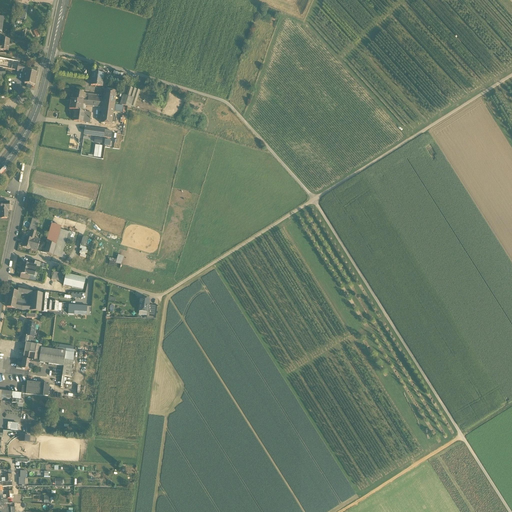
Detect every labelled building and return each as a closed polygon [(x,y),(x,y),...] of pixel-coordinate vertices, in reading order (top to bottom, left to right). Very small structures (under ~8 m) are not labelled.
[(0,44),(0,45),(0,46),(0,50),(8,51),(9,40),(1,39),(0,44)] [(34,59),(35,59),(37,54),(27,51),(27,52),(26,52),(26,53),(27,53),(35,56),(34,59)] [(27,73),(27,72),(28,68),(28,67),(19,65),(19,62),(0,58),(0,67),(17,71),(17,72),(25,74),(27,73)] [(26,88),(31,89),(32,86),(34,86),(36,74),(27,72),(27,73),(24,84),(27,85),(26,88)] [(93,72),(92,79),(103,81),(103,74),(93,72)] [(103,81),(92,79),(91,86),(102,87),(103,81)] [(129,87),(126,96),(133,99),(131,106),(135,107),(141,91),(129,87)] [(103,104),(114,105),(116,92),(113,92),(105,91),(104,100),(103,104)] [(73,92),(72,100),(84,102),(84,100),(85,94),(73,92)] [(123,106),(130,108),(131,106),(133,99),(126,96),(124,96),(121,106),(123,106)] [(69,110),(75,111),(82,112),(83,105),(84,102),(72,100),(70,99),(69,110)] [(114,105),(103,104),(103,108),(101,123),(111,125),(113,111),(114,105)] [(73,121),(83,122),(83,119),(84,112),(82,112),(75,111),(73,121)] [(84,135),(110,138),(111,132),(85,128),(84,134),(84,135)] [(112,147),(119,148),(122,138),(122,136),(116,134),(112,147)] [(95,145),(93,157),(100,158),(102,146),(95,145)] [(1,202),(1,219),(7,218),(7,210),(9,210),(9,202),(1,202)] [(32,231),(36,232),(39,221),(32,219),(29,230),(32,231)] [(46,243),(47,243),(55,245),(52,256),(65,259),(66,255),(63,255),(64,253),(62,253),(65,241),(67,234),(68,232),(60,230),(61,227),(51,224),(46,243)] [(65,241),(72,243),(73,238),(75,239),(76,236),(67,234),(65,241)] [(31,249),(33,239),(30,239),(25,237),(22,247),(31,249)] [(40,240),(34,239),(33,239),(31,249),(37,251),(40,240)] [(47,243),(45,250),(44,253),(52,256),(55,245),(47,243)] [(29,276),(34,277),(36,267),(33,266),(22,264),(21,268),(20,268),(19,274),(20,274),(29,276)] [(51,280),(64,283),(65,275),(53,272),(51,280)] [(63,286),(83,290),(85,279),(65,275),(64,283),(63,286)] [(10,291),(8,298),(16,300),(17,292),(10,291)] [(32,295),(30,305),(30,311),(41,312),(42,294),(32,293),(32,295)] [(15,303),(16,300),(8,298),(7,307),(14,309),(15,303)] [(147,312),(148,306),(149,301),(140,299),(139,311),(147,312)] [(58,303),(47,302),(46,310),(57,311),(58,303)] [(147,315),(154,316),(155,307),(148,306),(147,312),(147,315)] [(27,324),(25,336),(33,338),(36,325),(34,325),(27,324)] [(33,340),(33,338),(25,336),(22,336),(21,343),(26,343),(35,345),(36,341),(33,340)] [(23,360),(39,363),(41,346),(35,345),(26,343),(23,360)] [(39,363),(63,366),(64,360),(66,349),(58,348),(42,346),(41,346),(39,363)] [(73,350),(66,349),(64,360),(73,361),(74,350),(73,350)] [(21,369),(29,371),(30,365),(32,366),(38,367),(39,363),(23,360),(21,369)] [(73,361),(64,360),(63,366),(62,376),(71,377),(73,361)] [(29,383),(28,388),(44,390),(43,396),(51,397),(52,386),(29,383)] [(22,394),(43,396),(44,390),(28,388),(23,387),(22,394)] [(0,390),(0,392),(1,392),(0,396),(3,397),(4,398),(5,398),(6,399),(10,399),(10,398),(11,396),(12,396),(13,399),(20,400),(20,393),(12,392),(0,390)]
